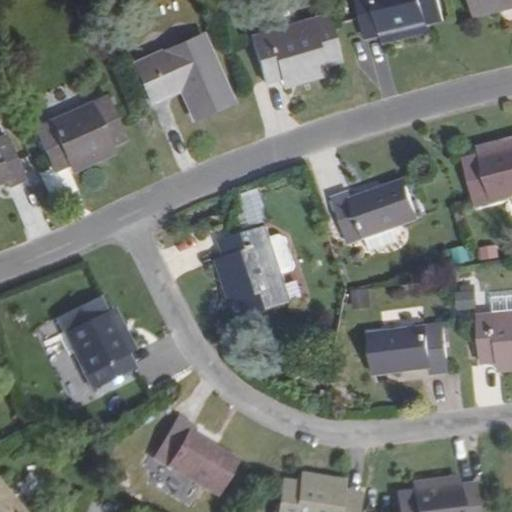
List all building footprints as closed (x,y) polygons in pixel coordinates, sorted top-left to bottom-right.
[(356,0),(367,39),(381,36),(427,25),(443,20),(439,0),(356,0)] [(511,0),(470,0),(475,17),(511,8),(511,0)] [(341,60),(328,15),(251,38),(265,83),(282,78),(325,65),(341,60)] [(383,45),(430,35),(427,25),(381,36),(383,45)] [(203,35),(136,64),(152,102),(181,90),(194,120),(233,102),(203,35)] [(285,88),(328,75),(325,65),(282,78),(285,88)] [(108,96),(35,130),(54,172),(68,166),(111,145),(127,138),(108,96)] [(7,135),(0,138),(0,182),(5,180),(8,187),(26,179),(7,135)] [(511,138),(478,147),(480,156),(511,147),(511,138)] [(116,155),(111,145),(68,166),(72,175),(116,155)] [(511,147),(480,156),(464,161),(475,206),(511,195),(511,147)] [(351,192),(333,198),(349,243),(419,218),(406,181),(353,199),(351,192)] [(266,227),(221,241),(227,258),(241,302),(246,317),(291,303),(266,227)] [(281,235),(270,238),(283,276),(293,272),(296,266),(287,238),(281,235)] [(216,261),(230,304),(241,302),(227,258),(216,261)] [(458,290),(458,310),(478,310),(477,290),(458,290)] [(94,391),(135,370),(128,356),(107,313),(99,298),(58,319),(94,391)] [(137,351),(115,309),(107,313),(128,356),(137,351)] [(511,312),(477,316),(481,364),(500,362),(511,360),(511,312)] [(443,325),(369,335),(374,375),(430,368),(431,375),(449,373),(443,325)] [(502,373),(511,372),(511,360),(500,362),(502,373)] [(194,427),(178,417),(153,458),(219,497),(239,462),(190,434),(194,427)] [(301,473),(299,485),(344,491),(346,480),(301,473)] [(457,476),(412,482),(413,492),(458,486),(457,476)] [(25,511),(0,483),(0,511),(25,511)] [(358,511),(361,494),(344,491),(299,485),(282,483),(277,511),(358,511)] [(478,511),(475,484),(458,486),(413,492),(396,494),(398,511),(478,511)]
